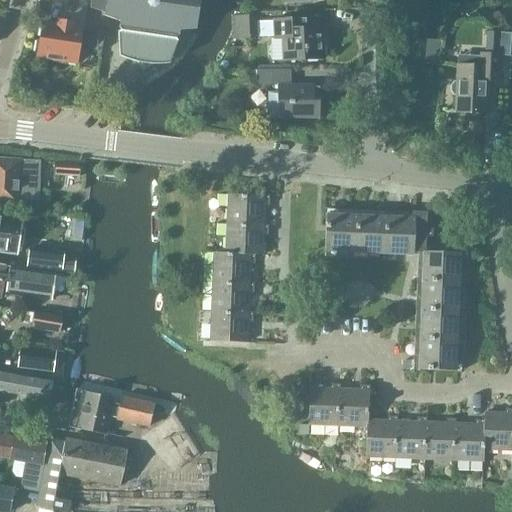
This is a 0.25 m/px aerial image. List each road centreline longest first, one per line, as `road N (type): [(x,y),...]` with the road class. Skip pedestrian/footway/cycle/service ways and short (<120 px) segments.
road 1 (residential): [(0,129),(371,169)]
road 2 (residential): [(511,384),(472,383),(452,395),(394,392),(380,355),(290,352)]
road 3 (residential): [(371,169),(366,0)]
road 4 (residential): [(511,328),(494,185)]
road 5 (residential): [(371,169),(494,185)]
